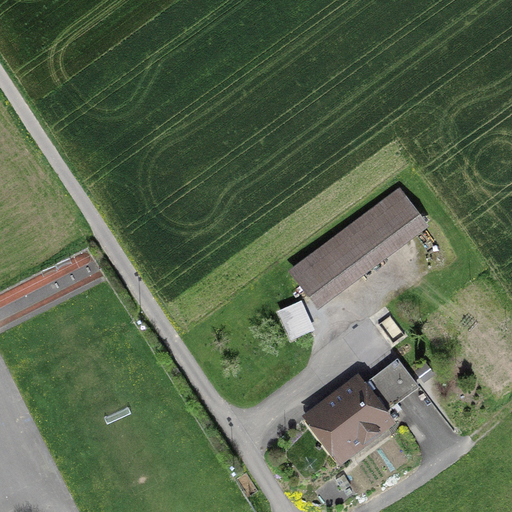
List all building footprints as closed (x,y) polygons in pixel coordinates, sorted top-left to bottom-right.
[(421,234),(396,199),(286,278),(312,313),(421,234)] [(287,339),(305,331),(295,305),(276,313),(287,339)] [(391,367),(357,392),(378,420),(412,395),(391,367)] [(0,501),(46,478),(0,385),(0,501)] [(357,392),(351,385),(300,422),(334,469),(386,432),(378,420),(357,392)]
